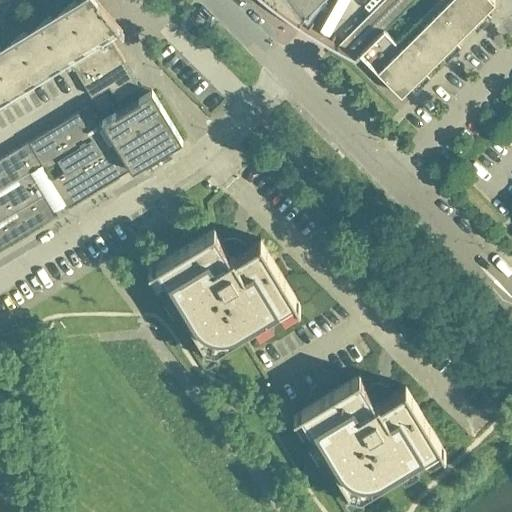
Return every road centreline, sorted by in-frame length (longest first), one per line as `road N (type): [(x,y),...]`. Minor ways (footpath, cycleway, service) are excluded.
road 1 (residential): [(0,280),(204,152)]
road 2 (residential): [(366,318),(204,152)]
road 3 (residential): [(511,297),(392,177)]
road 4 (residential): [(392,177),(511,57)]
road 5 (residential): [(392,177),(281,69)]
road 6 (residential): [(465,418),(366,318)]
